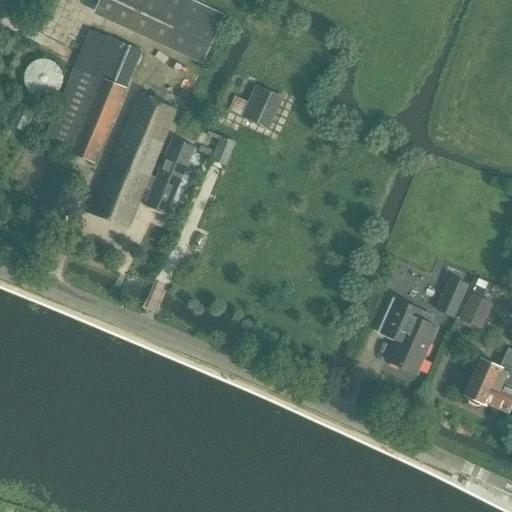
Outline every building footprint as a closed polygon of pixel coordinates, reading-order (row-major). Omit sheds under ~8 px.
[(101,0),(97,10),(206,61),(227,13),(198,0),(101,0)] [(70,154),(95,164),(141,51),(90,30),(45,141),(71,152),(70,154)] [(62,77),(61,75),(61,74),(61,72),(60,70),(58,68),(56,65),(54,63),(52,62),(51,61),(49,60),(46,59),(43,59),(40,59),(36,60),(35,60),(33,61),(30,63),(28,65),(27,66),(26,68),(25,69),(24,70),(24,72),(23,74),(23,75),(23,77),(22,79),(23,81),(23,82),(23,84),(24,86),(24,87),(25,89),(26,90),(29,93),(31,95),(34,96),(36,97),(39,98),(42,98),(44,98),(47,97),(49,97),(52,95),(55,93),(57,91),(59,88),(61,85),(61,84),(62,80),(62,79),(62,77)] [(235,97),(228,111),(265,128),(272,113),(280,96),(257,86),(257,87),(249,103),(235,97)] [(97,186),(86,213),(127,228),(144,188),(149,176),(148,175),(177,110),(139,94),(108,171),(101,187),(97,186)] [(21,104),(11,127),(23,132),(33,110),(21,104)] [(212,158),(211,161),(224,166),(233,146),(234,143),(221,137),(220,140),(219,141),(215,152),(213,157),(212,158)] [(149,176),(144,188),(152,191),(145,207),(166,215),(177,187),(194,148),(173,139),(155,179),(149,176)] [(452,278),(447,289),(462,296),(467,285),(452,278)] [(474,286),(459,319),(480,329),(491,305),(481,300),(485,291),(474,286)] [(447,289),(437,311),(452,318),(462,296),(447,289)] [(394,300),(380,332),(396,340),(386,361),(416,374),(436,328),(429,325),(433,317),(407,306),(394,300)] [(485,401),(507,411),(511,400),(511,352),(508,351),(500,370),(481,362),(466,396),(468,403),(477,407),(484,404),(485,401)]
